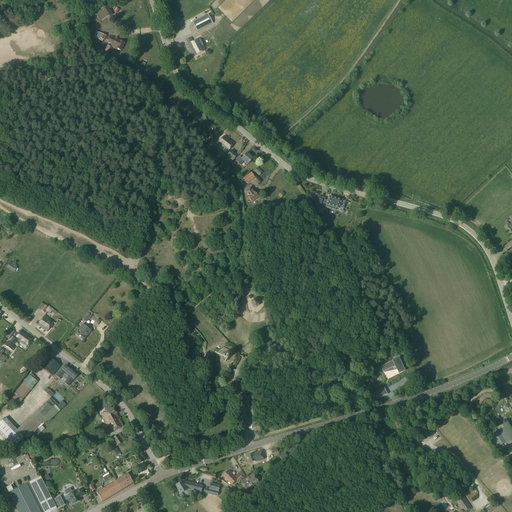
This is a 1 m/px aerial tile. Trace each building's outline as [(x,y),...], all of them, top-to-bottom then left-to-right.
[(111,15),(110,12),(100,17),(102,20),(111,15)] [(208,14),(193,22),(197,31),(212,24),(208,14)] [(106,36),(96,32),(94,37),(99,40),(102,42),(103,40),(104,40),(106,36)] [(110,37),(108,36),(106,40),(108,41),(108,42),(117,47),(116,48),(121,50),(122,47),(124,43),(111,36),(110,37)] [(192,42),(190,38),(186,40),(188,44),(194,56),(205,50),(199,38),(192,42)] [(224,136),(218,143),(228,151),(234,144),(224,136)] [(231,151),(227,156),(233,161),(237,156),(231,151)] [(244,161),(248,164),(253,158),(249,155),(248,155),(246,154),(247,153),(246,153),(242,159),(239,157),(235,161),(240,165),(244,161)] [(243,179),(247,183),(254,178),(251,173),(243,179)] [(245,191),(248,196),(251,202),(258,197),(254,192),(251,187),(245,191)] [(328,201),(324,200),(324,199),(325,199),(324,199),(318,197),(316,205),(316,204),(316,205),(322,207),(322,206),(331,209),(335,210),(336,207),(339,208),(339,209),(340,209),(340,208),(342,200),(330,196),(329,196),(328,201)] [(17,266),(10,262),(7,268),(14,272),(17,266)] [(257,300),(254,300),(252,303),(252,307),(254,308),(257,309),(260,306),(259,302),(257,300)] [(53,309),(45,304),(41,310),(44,312),(46,311),(50,314),(53,309)] [(93,313),(89,310),(87,312),(81,319),(86,323),(92,316),(91,316),(93,313)] [(54,322),(44,315),(38,325),(47,332),(54,322)] [(91,331),(83,324),(75,334),(83,341),(91,331)] [(32,338),(21,330),(15,339),(13,337),(9,343),(7,342),(5,345),(13,350),(15,347),(13,346),(17,340),(20,342),(19,344),(25,348),(32,338)] [(395,366),(397,370),(399,374),(406,370),(399,357),(393,361),(381,366),(383,372),(395,366)] [(59,366),(49,359),(43,367),(52,374),(59,366)] [(77,375),(65,365),(56,376),(60,379),(62,376),(67,380),(64,383),(68,386),(77,375)] [(35,377),(31,373),(23,383),(31,390),(37,382),(34,379),(35,377)] [(385,388),(371,395),(374,401),(388,394),(385,388)] [(56,412),(46,402),(17,430),(27,440),(56,412)] [(117,413),(114,408),(102,415),(112,432),(123,426),(116,414),(117,413)] [(511,431),(507,422),(497,428),(508,446),(511,443),(511,431)] [(499,431),(493,434),(500,446),(506,443),(499,431)] [(125,441),(120,433),(111,439),(116,447),(125,441)] [(264,460),(261,451),(248,455),(250,463),(255,461),(256,462),(264,460)] [(289,457),(286,452),(279,456),(283,462),(289,457)] [(139,463),(143,461),(139,453),(134,455),(137,460),(138,460),(139,463)] [(235,477),(229,470),(223,476),(228,481),(229,480),(232,484),(236,480),(238,483),(245,476),(241,471),(235,477)] [(108,473),(104,476),(103,476),(103,477),(103,478),(105,482),(111,478),(108,473)] [(127,474),(115,481),(122,490),(133,483),(127,474)] [(258,482),(253,474),(241,482),(247,490),(258,482)] [(25,485),(38,511),(50,511),(57,509),(41,477),(27,484),(25,485)] [(102,489),(108,499),(122,490),(115,481),(102,489)] [(202,486),(183,481),(175,486),(180,494),(188,489),(201,492),(202,486)] [(205,488),(204,493),(214,496),(216,491),(219,491),(220,486),(210,483),(209,489),(205,488)] [(38,511),(25,485),(9,493),(18,511),(38,511)] [(84,495),(81,489),(76,491),(75,491),(68,495),(73,504),(80,500),(79,498),(84,495)] [(108,499),(102,489),(96,492),(102,502),(108,499)] [(471,508),(462,495),(457,499),(466,511),(471,508)] [(61,497),(54,500),(58,508),(63,506),(61,503),(63,500),(61,497)] [(190,511),(199,507),(197,501),(188,505),(190,511)] [(489,503),(485,507),(489,511),(493,507),(489,503)]
